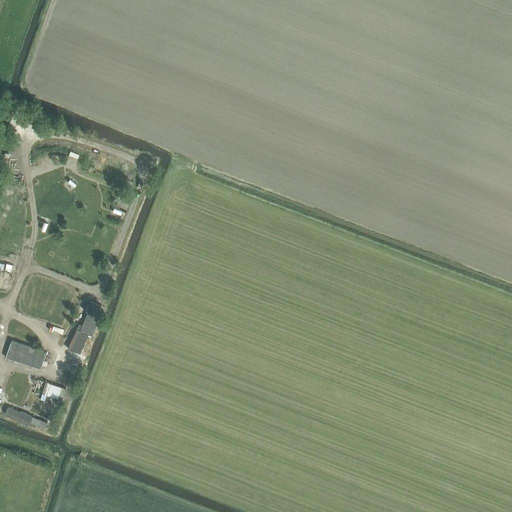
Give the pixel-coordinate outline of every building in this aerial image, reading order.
[(23,157),(25,150),(16,147),(14,154),(23,157)] [(80,331),(77,329),(68,349),(80,354),(79,357),(88,361),(97,338),(93,336),(100,317),(88,313),(80,331)] [(12,341),(7,357),(40,368),(46,352),(12,341)] [(52,376),(48,388),(63,393),(67,381),(52,376)] [(36,424),(45,428),(48,423),(32,416),(32,415),(21,411),(8,406),(4,415),(28,425),(29,425),(35,427),(36,424)]
